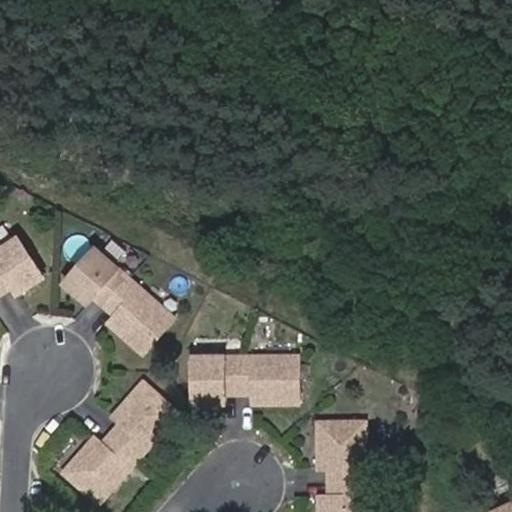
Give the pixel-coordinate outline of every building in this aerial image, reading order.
[(0,292),(3,291),(8,300),(33,283),(8,244),(0,249),(0,292)] [(85,254),(55,289),(78,309),(85,302),(107,321),(112,325),(106,334),(134,358),(165,323),(131,294),(130,295),(107,276),(108,274),(85,254)] [(100,329),(106,334),(112,325),(107,321),(100,329)] [(185,362),(186,408),(216,408),(215,398),(245,397),(253,397),(253,407),(291,406),(290,360),(245,361),(245,363),(215,363),(214,362),(185,362)] [(170,418),(136,387),(110,416),(118,423),(113,428),(94,450),(90,456),(82,449),(56,478),(91,509),(121,475),(120,473),(138,451),(141,451),(170,418)] [(110,416),(106,422),(113,428),(118,423),(110,416)] [(358,425),(311,426),(312,464),(322,464),(322,471),(323,501),(323,508),(313,508),(312,511),(358,511),(359,501),(357,500),(357,471),(358,470),(358,425)] [(94,450),(86,444),(82,449),(90,456),(94,450)] [(511,511),(511,503),(494,511),(511,511)]
